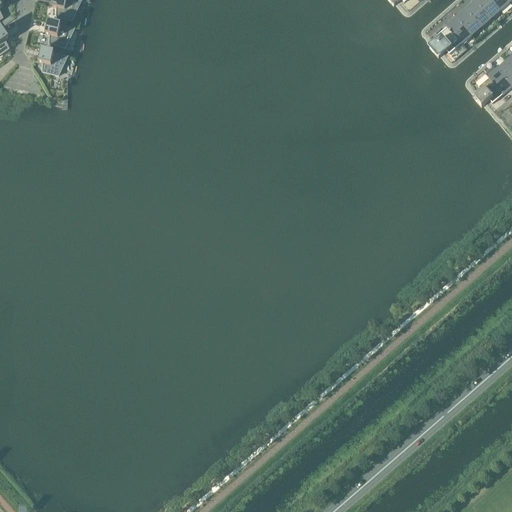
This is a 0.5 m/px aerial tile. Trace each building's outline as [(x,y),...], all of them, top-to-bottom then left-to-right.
[(54,0),(52,8),(57,9),(57,18),(72,22),(82,2),(74,0),(54,0)] [(489,0),(479,0),(476,3),(490,20),(500,12),(489,0)] [(506,0),(489,0),(500,12),(509,3),(506,0)] [(476,3),(466,12),(481,28),(490,20),(476,3)] [(466,12),(457,20),(471,36),(481,28),(466,12)] [(457,20),(447,28),(462,45),(471,36),(457,20)] [(56,25),(48,23),(45,36),(50,37),(50,46),(65,50),(75,30),(62,26),(56,25)] [(438,43),(446,52),(449,56),(462,45),(447,28),(435,39),(438,43)] [(0,29),(0,56),(9,50),(5,43),(9,40),(1,29),(0,29)] [(446,52),(438,43),(430,49),(438,59),(446,52)] [(48,53),(41,51),(38,64),(43,65),(43,74),(58,77),(68,57),(54,54),(48,53)] [(511,70),(506,64),(498,71),(511,87),(511,70)] [(511,87),(498,71),(489,79),(503,95),(511,87)] [(481,92),(489,102),(492,105),(503,95),(489,79),(478,89),(481,92)] [(489,102),(481,92),(473,99),(482,108),(489,102)]
